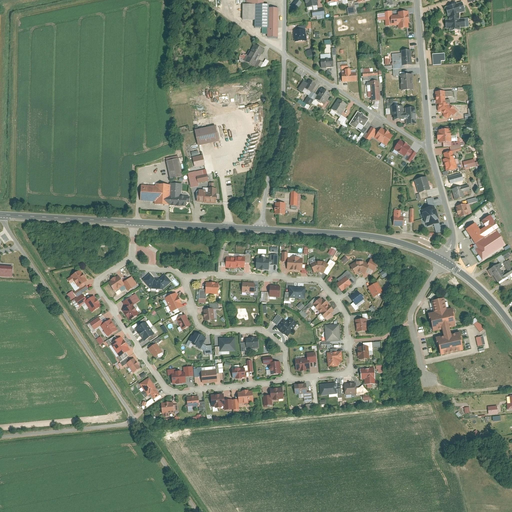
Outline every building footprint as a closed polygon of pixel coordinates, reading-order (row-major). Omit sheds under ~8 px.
[(246,0),(246,7),(242,8),(242,24),(254,24),(254,31),(261,31),(262,38),(267,37),(268,41),(278,40),(278,8),(273,9),(273,4),(265,3),(264,0),(246,0)] [(294,0),(290,7),(296,10),(301,3),(297,0),(294,0)] [(463,2),(446,7),(450,19),(446,20),(446,29),(450,29),(450,31),(461,31),(461,28),(470,27),(469,18),(460,19),(460,14),(467,12),(463,2)] [(398,15),(392,16),(392,26),(399,25),(399,29),(410,29),(410,11),(399,12),(398,15)] [(306,30),(295,30),(296,42),(307,41),(306,30)] [(264,50),(255,44),(246,60),(256,66),(264,50)] [(411,50),(402,50),(403,66),(413,65),(411,50)] [(431,54),(432,65),(441,65),(441,61),(444,61),(444,53),(431,54)] [(333,58),(321,59),(322,68),(334,67),(333,58)] [(372,68),(360,69),(361,72),(362,72),(362,81),(375,80),(374,76),(377,76),(377,71),(373,72),(372,68)] [(346,73),(343,73),(343,82),(358,81),(358,73),(352,73),(352,69),(345,70),(346,73)] [(413,74),(401,75),(402,91),(414,90),(413,74)] [(317,85),(309,80),(304,88),(312,93),(317,85)] [(380,81),(371,82),(372,101),(381,101),(380,81)] [(323,88),(316,99),(325,105),(332,94),(323,88)] [(446,91),(436,92),(437,105),(446,104),(446,91)] [(339,99),(333,109),(342,115),(348,105),(339,99)] [(446,104),(437,105),(437,110),(452,121),(458,112),(446,104)] [(403,106),(391,106),(392,115),(395,115),(395,120),(407,119),(407,125),(417,124),(416,107),(406,108),(406,113),(404,113),(403,106)] [(358,112),(350,124),(357,129),(360,124),(365,126),(370,119),(358,112)] [(216,125),(196,129),(199,146),(220,141),(216,125)] [(394,136),(382,127),(375,138),(387,146),(394,136)] [(452,129),(439,130),(440,143),(452,142),(452,129)] [(412,147),(401,140),(395,149),(406,157),(412,147)] [(453,151),(444,153),(446,159),(444,160),(447,172),(458,169),(453,151)] [(182,177),(178,156),(164,158),(169,179),(182,177)] [(201,166),(200,157),(191,158),(192,166),(201,166)] [(475,159),(464,162),(466,169),(477,166),(475,159)] [(187,173),(190,188),(198,186),(198,183),(208,181),(207,174),(203,174),(202,170),(187,173)] [(427,176),(415,180),(419,193),(431,189),(427,176)] [(171,182),(171,184),(170,205),(187,206),(187,201),(190,201),(190,196),(182,196),(183,183),(171,182)] [(156,185),(142,184),(141,200),(155,201),(155,204),(170,205),(171,184),(156,183),(156,185)] [(469,184),(452,189),(455,200),(465,197),(464,192),(471,190),(469,184)] [(209,190),(199,189),(198,202),(217,204),(218,188),(209,188),(209,190)] [(286,203),(276,202),(275,214),(286,214),(286,203)] [(466,203),(457,206),(459,217),(470,214),(466,203)] [(401,210),(395,210),(394,225),(404,226),(405,217),(401,216),(401,210)] [(476,223),(465,232),(482,264),(506,247),(491,217),(481,224),(484,228),(480,231),(476,223)] [(330,249),(327,254),(333,257),(335,251),(330,249)] [(509,252),(496,258),(498,262),(511,256),(509,252)] [(236,257),(227,257),(226,267),(237,268),(237,267),(245,267),(246,257),(236,256),(236,257)] [(348,260),(344,256),(340,261),(344,265),(348,260)] [(304,258),(288,257),(287,269),(303,270),(304,258)] [(270,259),(257,258),(256,269),(270,270),(270,259)] [(317,261),(311,264),(315,273),(318,271),(321,271),(324,273),(330,265),(325,261),(317,261)] [(356,262),(351,265),(357,274),(360,272),(362,272),(366,274),(371,264),(365,261),(356,262)] [(499,264),(489,270),(499,285),(509,279),(499,264)] [(13,266),(0,265),(0,276),(13,277),(13,266)] [(386,270),(380,274),(382,278),(388,275),(386,270)] [(87,282),(80,271),(70,278),(77,288),(87,282)] [(172,283),(166,276),(160,281),(156,281),(151,273),(143,279),(154,292),(161,292),(172,283)] [(347,276),(337,284),(343,291),(352,284),(347,276)] [(119,277),(109,284),(115,294),(126,287),(119,277)] [(220,283),(207,282),(207,293),(219,294),(220,283)] [(255,283),(243,282),(242,292),(255,293),(255,283)] [(379,282),(369,287),(374,297),(384,292),(379,282)] [(281,286),(271,285),(270,296),(281,297),(281,286)] [(306,287),(290,286),(289,298),(306,299),(306,287)] [(86,287),(74,295),(71,291),(66,294),(70,301),(88,289),(86,287)] [(358,290),(350,297),(357,305),(364,299),(358,290)] [(176,295),(165,300),(171,314),(183,309),(176,295)] [(102,308),(94,297),(85,303),(93,314),(102,308)] [(322,297),(314,304),(326,318),(334,311),(322,297)] [(456,328),(452,310),(446,311),(443,299),(431,302),(434,314),(428,315),(432,334),(441,332),(443,337),(436,339),(439,356),(462,351),(459,333),(451,335),(449,330),(456,328)] [(133,304),(123,310),(130,320),(140,314),(133,304)] [(214,322),(213,309),(203,310),(204,323),(214,322)] [(302,310),(299,313),(304,318),(307,315),(302,310)] [(192,327),(186,317),(178,321),(183,332),(192,327)] [(284,318),(277,328),(288,337),(299,322),(292,317),(288,321),(284,318)] [(366,318),(356,319),(357,332),(368,330),(366,318)] [(476,318),(471,321),(478,332),(483,329),(476,318)] [(118,332),(111,321),(102,327),(109,338),(118,332)] [(155,334),(147,321),(136,328),(145,341),(155,334)] [(340,324),(326,325),(327,341),(341,340),(340,324)] [(191,342),(201,348),(207,338),(196,332),(191,342)] [(476,346),(484,345),(483,336),(475,337),(476,346)] [(236,337),(220,338),(220,351),(236,351),(236,337)] [(259,337),(247,338),(247,349),(260,348),(259,337)] [(121,339),(111,345),(120,358),(130,351),(121,339)] [(163,352),(158,343),(149,348),(155,357),(163,352)] [(369,346),(359,346),(360,359),(370,358),(369,346)] [(342,351),(328,352),(329,367),(339,366),(343,360),(342,351)] [(309,358),(296,359),(297,371),(310,369),(309,358)] [(134,360),(127,365),(133,374),(141,369),(134,360)] [(281,361),(270,363),(271,374),(282,373),(281,361)] [(245,367),(232,369),(234,378),(246,377),(245,367)] [(375,368),(361,368),(362,380),(365,379),(366,384),(376,384),(375,368)] [(217,369),(202,370),(203,383),(218,382),(217,369)] [(185,372),(172,373),(173,384),(186,383),(185,372)] [(161,395),(150,377),(140,384),(149,396),(151,393),(155,399),(161,395)] [(336,382),(320,384),(322,395),(338,393),(336,382)] [(356,382),(345,383),(346,395),(357,394),(356,382)] [(307,383),(295,384),(296,394),(308,393),(307,383)] [(283,387),(271,389),(272,400),(284,399),(283,387)] [(253,391),(238,392),(239,403),(254,402),(253,391)] [(224,393),(211,395),(213,407),(226,406),(224,393)] [(199,396),(187,397),(188,407),(200,406),(199,396)] [(141,405),(143,408),(146,406),(146,407),(154,402),(151,398),(141,405)] [(174,402),(162,403),(163,414),(175,413),(174,402)] [(497,406),(487,406),(488,415),(497,415),(497,406)]
